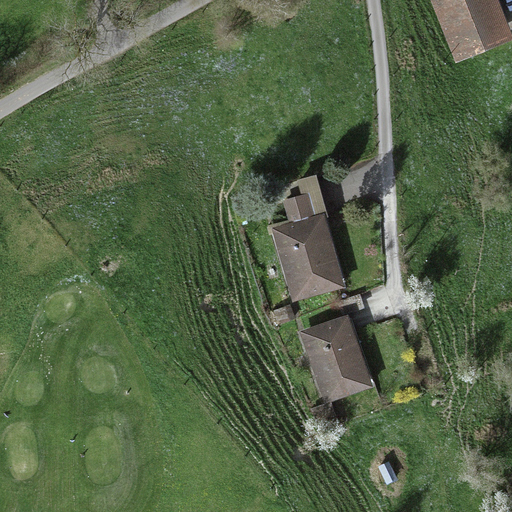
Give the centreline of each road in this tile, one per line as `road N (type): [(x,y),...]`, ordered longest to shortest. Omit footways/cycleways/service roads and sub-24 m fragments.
road 1 (track): [(372,0),(395,291),(425,371)]
road 2 (unclassified): [(0,120),(214,0)]
